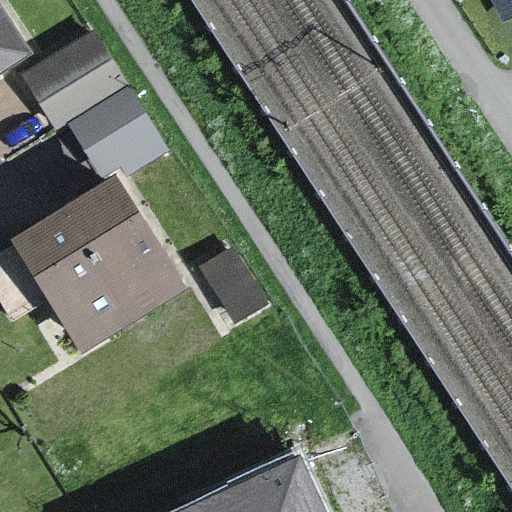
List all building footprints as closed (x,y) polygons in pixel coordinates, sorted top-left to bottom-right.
[(86,31),(21,71),(49,121),(58,115),(118,81),(86,31)] [(0,34),(0,77),(20,65),(0,34)] [(120,88),(58,115),(97,170),(155,145),(120,88)] [(97,170),(0,234),(0,244),(73,353),(175,285),(97,170)] [(345,511),(319,450),(167,511),(345,511)]
